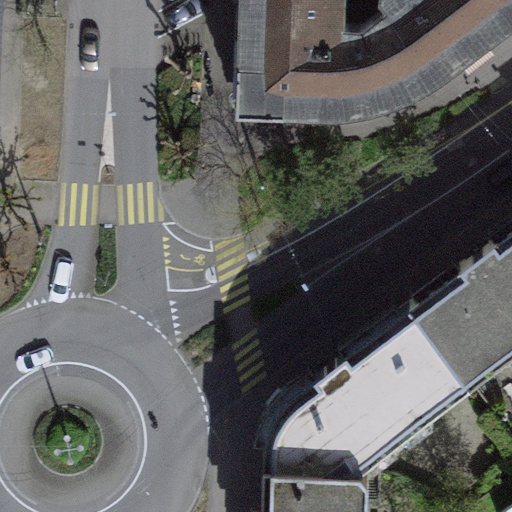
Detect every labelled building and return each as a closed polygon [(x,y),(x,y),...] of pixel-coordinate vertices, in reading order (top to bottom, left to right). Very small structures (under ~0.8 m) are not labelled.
[(340,0),(239,0),(235,106),(315,111),(336,110),(339,21),(340,0)] [(434,76),(511,18),(511,10),(504,0),(382,0),(386,4),(360,23),(339,21),(336,110),(371,104),(403,92),(434,76)] [(511,347),(511,221),(409,299),(472,378),(511,347)] [(472,378),(409,299),(277,400),(269,412),(263,424),(261,439),(261,456),(358,463),(472,378)] [(358,463),(261,456),(258,511),(366,511),(368,471),(358,463)] [(511,511),(511,501),(497,511),(511,511)]
